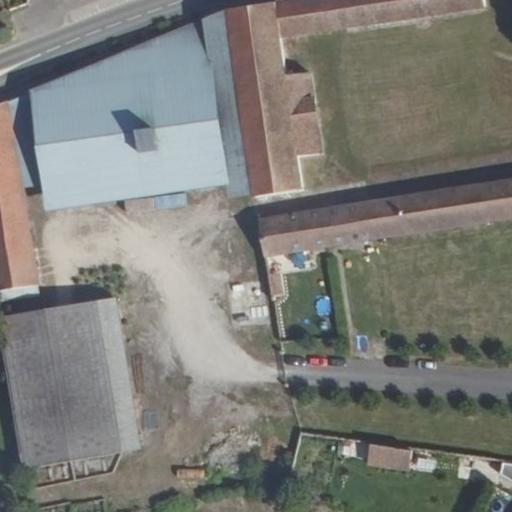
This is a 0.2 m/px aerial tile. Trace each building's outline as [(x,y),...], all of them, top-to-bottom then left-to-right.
[(230,9),(255,186),(257,195),(266,194),(266,189),(301,183),(297,151),(286,73),(281,35),(487,10),(485,0),(279,0),(238,6),(230,9)] [(0,286),(37,281),(25,206),(50,202),(50,208),(226,181),(227,194),(255,186),(230,9),(0,99),(0,286)] [(286,73),(297,151),(319,151),(310,70),(286,73)] [(259,211),(264,250),(511,216),(511,181),(270,215),(269,210),(259,211)] [(276,272),(265,275),(270,295),(282,292),(276,272)] [(119,445),(96,296),(0,311),(0,319),(22,460),(119,445)] [(412,444),(370,438),(368,458),(409,464),(412,444)]
